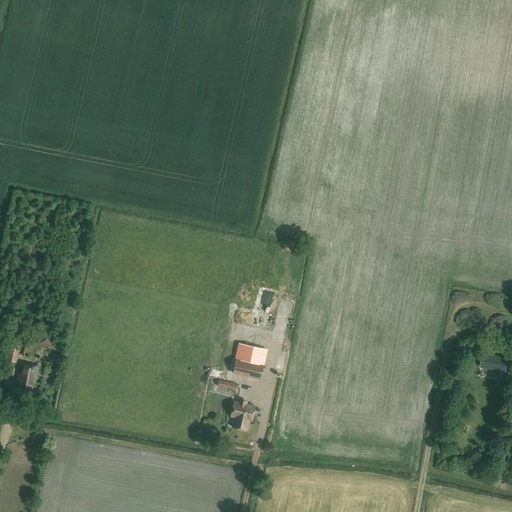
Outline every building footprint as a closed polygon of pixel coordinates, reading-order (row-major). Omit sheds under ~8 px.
[(16,362),(20,338),(3,335),(0,353),(0,358),(6,359),(6,360),(16,362)] [(236,359),(263,365),(267,349),(238,343),(235,359),(236,359)] [(482,353),(480,367),(483,368),(498,371),(506,372),(507,364),(508,358),(504,357),(498,356),(486,354),(482,353)] [(260,379),(263,365),(236,359),(233,373),(260,379)] [(35,382),(38,365),(21,362),(18,377),(20,377),(18,389),(31,392),(33,382),(35,382)] [(249,420),(253,405),(232,401),(228,416),(234,417),(232,427),(245,430),(247,420),(249,420)]
